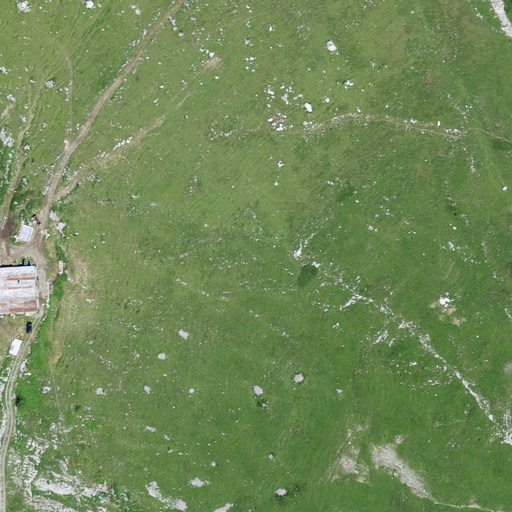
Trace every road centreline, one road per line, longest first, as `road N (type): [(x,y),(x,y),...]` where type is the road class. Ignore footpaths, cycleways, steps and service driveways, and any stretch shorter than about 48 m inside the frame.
road 1 (track): [(42,254),(61,167),(155,28),(187,0)]
road 2 (track): [(4,511),(9,393),(43,312),(42,254)]
